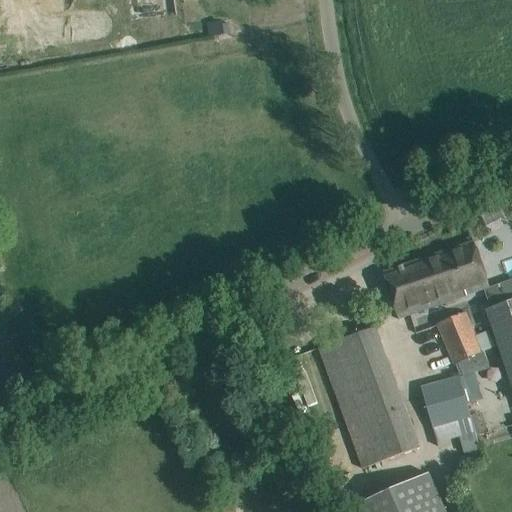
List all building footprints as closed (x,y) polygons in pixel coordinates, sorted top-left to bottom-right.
[(126,0),(129,20),(177,16),(175,0),(126,0)] [(383,274),(399,320),(490,288),(474,243),(383,274)] [(511,261),(503,265),(509,282),(511,280),(511,261)] [(511,280),(509,282),(500,285),(505,297),(511,294),(511,280)] [(511,294),(505,297),(492,302),(494,309),(511,361),(511,294)] [(466,314),(438,326),(455,365),(482,353),(466,314)] [(375,329),(319,349),(363,470),(419,449),(375,329)] [(460,378),(421,389),(433,428),(471,417),(467,404),(461,378),(460,378)] [(351,508),(352,511),(445,511),(429,474),(351,508)]
